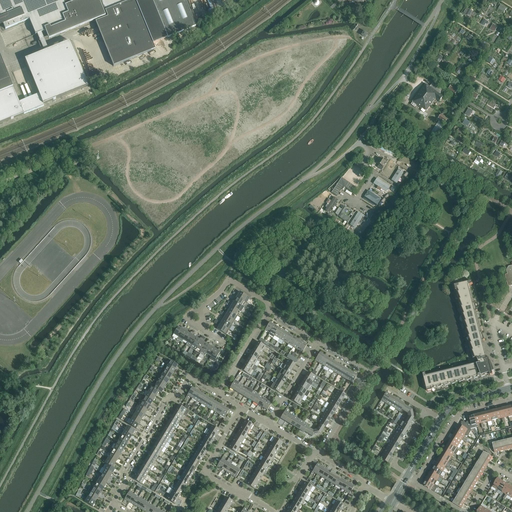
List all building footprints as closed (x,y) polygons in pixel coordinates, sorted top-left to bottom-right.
[(0,0),(0,16),(5,29),(29,20),(36,35),(45,31),(49,39),(105,16),(98,0),(0,0)] [(100,0),(108,17),(96,22),(114,66),(155,49),(153,44),(196,26),(184,0),(100,0)] [(70,41),(25,59),(39,94),(19,102),(13,88),(0,93),(0,123),(44,106),(43,104),(88,86),(70,41)] [(0,93),(13,88),(0,55),(0,93)] [(439,94),(442,90),(433,83),(430,87),(426,84),(413,102),(414,103),(412,106),(415,108),(417,105),(422,109),(423,108),(426,111),(436,99),(440,102),(443,97),(439,94)] [(452,85),(449,89),(456,94),(458,90),(452,85)] [(442,115),(439,119),(445,123),(448,119),(442,115)] [(379,145),(372,141),(370,146),(377,150),(379,145)] [(380,145),(377,150),(394,158),(396,153),(380,145)] [(379,158),(376,163),(379,165),(378,167),(382,170),(388,161),(386,159),(385,161),(379,158)] [(404,174),(398,171),(392,182),(397,185),(404,174)] [(355,187),(342,178),(332,193),(337,197),(343,187),(352,192),(355,187)] [(377,179),(374,184),(381,188),(380,189),(384,191),(385,190),(388,192),(391,188),(377,179)] [(382,199),(370,191),(366,197),(378,205),(382,199)] [(334,197),(326,210),(330,213),(338,200),(334,197)] [(340,209),(336,215),(348,223),(351,219),(344,214),(348,209),(344,207),(343,209),(340,209)] [(353,228),(362,215),(357,212),(349,225),(353,228)] [(490,376),(491,376),(489,370),(491,369),(489,359),(487,359),(468,283),(455,286),(456,291),(458,290),(459,292),(458,293),(461,300),(460,300),(463,307),(462,307),(464,314),(463,315),(466,322),(465,322),(468,329),(467,329),(470,336),(469,336),(472,343),(471,344),(473,351),(472,351),(475,358),(477,358),(479,363),(479,365),(424,378),(427,391),(432,390),(431,388),(434,387),(434,388),(441,385),(441,386),(448,383),(449,384),(456,381),(456,382),(463,380),(463,381),(470,378),(470,379),(477,376),(478,377),(485,374),(485,375),(489,373),(490,376)] [(237,295),(236,294),(235,295),(235,296),(244,301),(247,303),(250,298),(239,292),(237,295)] [(234,297),(236,298),(234,301),(241,306),(244,301),(235,296),(234,297)] [(232,304),(230,303),(229,305),(239,311),(241,312),(244,307),(241,306),(234,301),(232,304)] [(228,307),(230,307),(228,310),(236,315),(239,311),(229,305),(228,307)] [(226,314),(225,313),(224,314),(233,320),(236,315),(228,310),(226,314)] [(223,316),(224,317),(223,320),(232,325),(235,321),(233,320),(224,314),(223,316)] [(221,323),(219,322),(218,323),(229,330),(232,325),(223,320),(221,323)] [(219,326),(217,329),(226,335),(229,330),(218,323),(217,325),(219,326)] [(265,330),(270,333),(274,325),(270,323),(265,330)] [(274,337),(274,336),(279,328),(274,325),(270,333),(269,335),(274,337)] [(178,327),(174,334),(178,337),(184,328),(182,327),(181,329),(178,327)] [(178,337),(177,340),(182,342),(183,340),(188,332),(185,330),(186,329),(184,328),(178,337)] [(279,339),(284,331),(279,328),(274,336),(279,339)] [(284,342),(288,334),(284,331),(279,339),(284,342)] [(192,333),(191,334),(188,332),(183,340),(188,343),(193,333),(192,333)] [(194,336),(195,334),(193,333),(188,343),(192,346),(197,338),(194,336)] [(288,344),(293,337),(288,334),(284,342),(288,344)] [(293,347),(297,339),(293,337),(288,344),(293,347)] [(201,338),(200,340),(197,338),(192,346),(191,348),(195,351),(202,339),(201,338)] [(203,342),(204,340),(202,339),(195,351),(200,354),(206,343),(203,342)] [(297,350),(302,342),(297,339),(293,347),(297,350)] [(266,347),(258,342),(255,347),(263,351),(266,347)] [(302,353),(307,345),(302,342),(297,350),(302,353)] [(210,344),(209,345),(206,343),(200,354),(205,356),(206,354),(212,345),(210,344)] [(212,347),(213,346),(212,345),(206,354),(211,357),(215,349),(212,347)] [(263,351),(255,347),(252,351),(260,356),(263,351)] [(218,359),(216,358),(221,350),(219,349),(218,351),(215,349),(211,357),(210,358),(216,362),(218,359)] [(260,356),(252,351),(250,356),(257,361),(260,356)] [(320,353),(315,361),(320,363),(324,356),(320,353)] [(257,361),(250,356),(247,360),(254,365),(257,361)] [(324,366),(329,359),(324,356),(320,363),(324,366)] [(329,369),(334,361),(329,359),(324,366),(329,369)] [(254,365),(247,360),(244,365),(252,370),(254,365)] [(295,364),(288,360),(285,365),(292,369),(295,364)] [(178,366),(170,361),(167,366),(175,370),(178,366)] [(334,372),(338,364),(334,361),(329,369),(334,372)] [(175,370),(167,366),(165,364),(162,369),(172,375),(175,370)] [(338,364),(334,372),(338,375),(343,367),(338,364)] [(241,370),(249,375),(252,370),(244,365),(241,370)] [(282,369),(290,374),(292,369),(285,365),(282,369)] [(343,367),(338,375),(343,377),(348,370),(343,367)] [(172,375),(162,369),(159,373),(162,375),(169,380),(172,375)] [(279,374),(287,378),(290,374),(282,369),(279,374)] [(348,370),(343,377),(348,380),(352,373),(348,370)] [(316,377),(308,372),(305,377),(313,382),(316,377)] [(352,383),(357,375),(352,373),(348,380),(352,383)] [(276,378),(284,383),(287,378),(279,374),(276,378)] [(169,380),(162,375),(159,380),(167,384),(169,380)] [(313,382),(305,377),(302,382),(310,386),(313,382)] [(273,383),(281,388),(284,383),(276,378),(273,383)] [(167,384),(159,380),(156,384),(164,389),(167,384)] [(235,380),(230,388),(235,391),(239,383),(235,380)] [(310,386),(302,382),(300,386),(307,391),(310,386)] [(239,383),(235,391),(239,394),(244,386),(239,383)] [(271,388),(278,392),(281,388),(273,383),(271,388)] [(158,392),(161,394),(164,389),(156,384),(154,389),(153,389),(159,392),(158,392)] [(154,389),(148,386),(145,390),(148,392),(156,397),(158,392),(159,392),(153,389),(154,389)] [(244,386),(239,394),(244,397),(249,389),(244,386)] [(307,391),(300,386),(297,391),(305,395),(307,391)] [(192,388),(187,395),(192,398),(197,391),(192,388)] [(249,389),(244,397),(249,399),(253,392),(249,389)] [(345,395),(338,390),(335,395),(342,399),(345,395)] [(197,401),(201,393),(197,391),(192,398),(197,401)] [(305,395),(297,391),(294,396),(302,400),(305,395)] [(156,397),(148,392),(145,396),(153,401),(156,397)] [(253,392),(249,399),(253,402),(258,394),(253,392)] [(201,404),(206,396),(201,393),(197,401),(201,404)] [(386,393),(381,401),(386,403),(391,396),(386,393)] [(258,394),(253,402),(258,405),(263,397),(258,394)] [(332,399),(340,404),(342,399),(335,395),(332,399)] [(153,401),(145,396),(142,401),(150,406),(153,401)] [(206,407),(211,399),(206,396),(201,404),(206,407)] [(291,400),(299,405),(302,400),(294,396),(291,400)] [(391,406),(395,399),(391,396),(386,403),(391,406)] [(263,397),(258,405),(262,408),(267,400),(263,397)] [(211,399),(206,407),(211,409),(215,402),(211,399)] [(329,404),(337,409),(340,404),(332,399),(329,404)] [(395,399),(391,406),(395,409),(400,401),(395,399)] [(267,411),(272,403),(267,400),(262,408),(267,411)] [(150,406),(142,401),(140,406),(147,410),(150,406)] [(400,412),(401,410),(404,405),(405,404),(400,401),(395,409),(400,412)] [(215,402),(211,409),(215,412),(220,405),(215,402)] [(337,409),(329,404),(326,409),(334,413),(337,409)] [(186,410),(179,405),(176,410),(184,415),(186,410)] [(220,405),(215,412),(220,415),(224,407),(220,405)] [(404,422),(402,421),(399,426),(407,431),(410,426),(409,425),(414,418),(412,410),(404,405),(401,410),(409,415),(404,422)] [(147,410),(140,406),(137,410),(145,415),(147,410)] [(225,418),(229,410),(224,407),(220,415),(225,418)] [(334,413),(326,409),(324,413),(331,418),(334,413)] [(145,415),(137,410),(134,415),(142,420),(145,415)] [(173,415),(181,419),(182,420),(185,416),(184,415),(176,410),(173,415)] [(285,411),(280,419),(285,421),(290,414),(285,411)] [(331,418),(324,413),(321,418),(329,423),(331,418)] [(290,424),(295,417),(290,414),(285,421),(290,424)] [(142,420),(134,415),(131,420),(139,424),(142,420)] [(170,419),(178,424),(181,419),(173,415),(170,419)] [(470,421),(467,422),(466,424),(468,425),(468,424),(471,423),(471,426),(477,424),(475,415),(469,416),(470,421)] [(295,417),(290,424),(294,427),(299,419),(295,417)] [(320,424),(325,427),(326,427),(329,423),(321,418),(318,423),(320,424)] [(167,424),(175,429),(178,424),(170,419),(167,424)] [(299,419),(294,427),(299,430),(304,422),(299,419)] [(128,424),(136,429),(139,424),(131,420),(128,424)] [(253,425),(245,420),(242,425),(250,429),(253,425)] [(320,424),(315,432),(307,427),(309,425),(304,422),(299,430),(304,433),(304,432),(312,437),(320,435),(325,427),(320,424)] [(165,428),(172,433),(175,429),(167,424),(165,428)] [(464,427),(460,425),(457,430),(465,435),(468,430),(466,428),(468,425),(466,424),(464,427)] [(220,430),(212,425),(209,430),(217,435),(220,430)] [(239,429),(247,434),(250,429),(242,425),(239,429)] [(135,431),(127,426),(124,431),(132,436),(135,431)] [(397,431),(404,435),(407,431),(399,426),(397,431)] [(162,433),(170,438),(172,433),(165,428),(162,433)] [(237,434),(245,439),(247,434),(239,429),(237,434)] [(206,435),(214,439),(217,435),(209,430),(206,435)] [(465,435),(457,430),(454,434),(462,439),(462,440),(464,441),(465,439),(463,438),(465,435)] [(132,436),(124,431),(122,435),(129,440),(132,436)] [(394,435),(401,440),(404,435),(397,431),(394,435)] [(159,438),(167,442),(170,438),(162,433),(159,438)] [(245,439),(237,434),(234,439),(242,443),(245,439)] [(462,439),(454,434),(451,439),(460,444),(462,440),(462,439)] [(129,440),(122,435),(119,440),(127,445),(129,440)] [(203,439),(211,444),(214,439),(206,435),(203,439)] [(391,440),(399,445),(401,440),(394,435),(391,440)] [(156,442),(164,447),(167,442),(159,438),(156,442)] [(283,443),(275,438),(272,443),(280,448),(283,443)] [(201,444),(208,449),(211,444),(203,439),(201,444)] [(242,443),(234,439),(231,443),(239,448),(242,443)] [(460,444),(451,439),(449,443),(457,448),(456,449),(458,451),(459,449),(457,447),(460,444)] [(127,445),(119,440),(116,445),(124,449),(127,445)] [(399,445),(391,440),(388,445),(396,449),(399,445)] [(164,447),(156,442),(153,447),(161,452),(164,447)] [(228,448),(236,453),(239,448),(231,443),(228,448)] [(269,447),(277,452),(280,448),(272,443),(269,447)] [(457,448),(449,443),(446,448),(454,453),(457,454),(459,451),(458,451),(456,449),(457,448)] [(198,449),(206,453),(208,449),(201,444),(198,449)] [(113,449),(121,454),(124,449),(116,445),(113,449)] [(396,449),(388,445),(385,449),(393,454),(396,449)] [(161,452),(153,447),(151,452),(158,456),(161,452)] [(266,452),(274,457),(277,452),(269,447),(266,452)] [(454,453),(446,448),(443,453),(451,458),(451,459),(453,460),(454,458),(452,457),(454,453)] [(121,454),(113,449),(110,454),(118,459),(121,454)] [(195,453),(203,458),(206,453),(198,449),(195,453)] [(393,454),(385,449),(383,454),(390,458),(393,454)] [(158,456),(151,452),(148,456),(156,461),(158,456)] [(264,457),(272,461),(274,457),(266,452),(264,457)] [(492,457),(484,452),(481,457),(489,462),(492,457)] [(192,458),(200,463),(203,458),(195,453),(192,458)] [(451,458),(443,453),(440,457),(448,462),(451,459),(451,458)] [(118,459),(110,454),(108,459),(115,463),(118,459)] [(380,459),(387,463),(390,458),(383,454),(380,459)] [(156,461),(148,456),(145,461),(153,465),(156,461)] [(261,461),(269,466),(272,461),(264,457),(261,461)] [(448,462),(440,457),(437,462),(446,467),(445,468),(447,469),(448,467),(446,466),(448,462)] [(478,461),(486,466),(489,462),(481,457),(478,461)] [(189,462),(197,467),(200,463),(192,458),(189,462)] [(105,463),(107,465),(113,468),(115,463),(108,459),(105,463)] [(222,459),(217,467),(222,469),(227,462),(222,459)] [(153,465),(145,461),(142,465),(150,470),(153,465)] [(269,466),(261,461),(258,466),(266,471),(269,466)] [(475,466),(484,471),(486,466),(478,461),(475,466)] [(197,467),(189,462),(187,467),(195,472),(197,467)] [(226,472),(231,464),(227,462),(222,469),(226,472)] [(446,467),(437,462),(435,467),(443,472),(445,468),(446,467)] [(231,464),(226,472),(231,475),(236,467),(237,465),(232,463),(231,464)] [(317,464),(312,472),(317,474),(322,466),(317,464)] [(115,469),(113,468),(107,465),(105,469),(112,474),(115,469)] [(150,470),(142,465),(140,470),(147,475),(150,470)] [(266,471),(258,466),(255,470),(263,475),(266,471)] [(322,477),(326,469),(322,466),(317,474),(322,477)] [(473,471),(481,476),(484,471),(475,466),(473,471)] [(195,472),(187,467),(184,472),(192,476),(195,472)] [(236,478),(241,470),(236,467),(231,475),(236,478)] [(443,472),(435,467),(432,471),(440,476),(439,477),(441,478),(443,476),(441,475),(443,472)] [(112,474),(105,469),(102,474),(110,479),(112,474)] [(326,480),(331,472),(326,469),(322,477),(326,480)] [(147,475),(140,470),(137,475),(144,479),(147,475)] [(263,475),(255,470),(252,475),(260,480),(263,475)] [(440,476),(432,471),(429,476),(437,481),(439,477),(440,476)] [(470,475),(478,480),(481,476),(473,471),(470,475)] [(192,476),(184,472),(181,476),(189,481),(192,476)] [(331,483),(336,475),(331,472),(326,480),(331,483)] [(110,479),(102,474),(99,479),(107,483),(110,479)] [(134,479),(142,484),(144,479),(137,475),(134,479)] [(260,480),(252,475),(250,480),(258,484),(260,480)] [(336,475),(331,483),(336,485),(340,478),(336,475)] [(478,480),(470,475),(467,480),(475,485),(478,480)] [(189,481),(181,476),(178,481),(186,486),(189,481)] [(437,481),(429,476),(426,480),(434,485),(434,486),(436,488),(437,486),(435,484),(437,481)] [(340,478),(336,485),(340,488),(345,480),(340,478)] [(497,478),(491,488),(495,491),(496,489),(497,489),(502,481),(497,478)] [(107,483),(99,479),(96,483),(104,488),(107,483)] [(247,484),(255,489),(258,484),(250,480),(247,484)] [(345,480),(340,488),(345,491),(350,483),(345,480)] [(431,490),(434,486),(434,485),(426,480),(423,485),(431,490)] [(475,485),(467,480),(464,485),(472,489),(475,485)] [(186,486),(178,481),(175,486),(183,490),(186,486)] [(502,481),(497,489),(496,489),(495,491),(497,492),(498,490),(502,492),(507,484),(502,481)] [(313,486),(305,482),(302,486),(310,491),(313,486)] [(104,488),(96,483),(93,488),(101,492),(104,488)] [(350,494),(354,486),(350,483),(345,491),(350,494)] [(183,490),(175,486),(173,484),(170,489),(173,490),(181,495),(183,490)] [(502,492),(506,494),(507,495),(511,487),(507,484),(502,492)] [(472,489),(464,485),(461,489),(470,494),(472,489)] [(93,488),(91,486),(88,491),(91,492),(98,497),(101,492),(93,488)] [(299,491),(307,496),(310,491),(302,486),(299,491)] [(470,494),(461,489),(459,494),(467,499),(470,494)] [(181,495),(173,490),(170,495),(178,500),(181,495)] [(129,491),(124,499),(129,502),(134,494),(129,491)] [(296,496),(304,500),(307,496),(299,491),(296,496)] [(98,497),(91,492),(88,497),(96,502),(98,497)] [(134,505),(139,497),(134,494),(129,502),(134,505)] [(467,499),(459,494),(456,498),(464,503),(467,499)] [(167,499),(175,504),(178,500),(170,495),(167,499)] [(294,500),(301,505),(304,500),(296,496),(294,500)] [(85,502),(93,506),(96,502),(88,497),(85,502)] [(138,508),(143,500),(139,497),(134,505),(138,508)] [(233,501),(225,497),(222,501),(230,506),(233,501)] [(453,503),(461,508),(464,503),(456,498),(453,503)] [(143,511),(148,503),(143,500),(138,508),(143,511)] [(291,505),(299,510),(301,505),(294,500),(291,505)] [(219,506),(227,511),(230,506),(222,501),(219,506)] [(344,505),(336,501),(333,505),(341,510),(344,505)] [(148,503),(143,511),(145,511),(148,511),(152,505),(148,503)]
